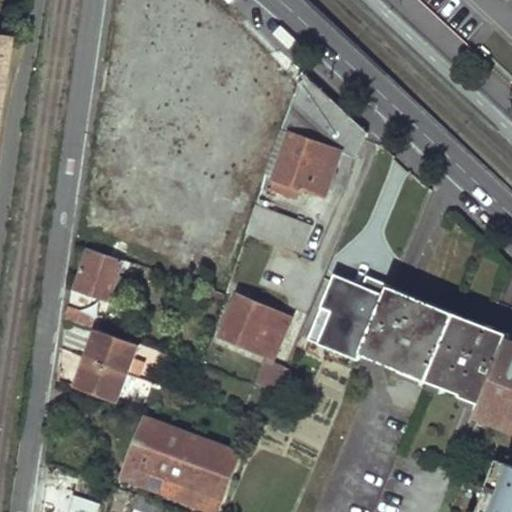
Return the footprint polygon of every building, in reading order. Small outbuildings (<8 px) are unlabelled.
[(0,119),(13,32),(0,30),(0,119)] [(340,148),(351,115),(311,78),(308,83),(300,75),(295,86),(274,150),(267,171),(277,175),(274,182),(281,185),(284,178),(324,193),(340,148)] [(351,151),(364,128),(351,115),(340,148),(351,151)] [(302,248),(312,222),(257,200),(247,227),(302,248)] [(127,267),(129,261),(89,248),(76,287),(109,298),(111,293),(117,278),(122,266),(127,267)] [(375,291),(381,277),(338,258),(305,335),(360,357),(373,325),(385,296),(375,291)] [(133,284),(117,278),(111,293),(127,299),(133,284)] [(414,296),(389,286),(387,292),(411,302),(414,296)] [(389,359),(387,364),(427,380),(452,320),(453,318),(438,312),(440,306),(414,296),(411,302),(387,292),(385,296),(373,325),(363,348),(389,359)] [(272,359),(291,317),(241,294),(223,335),(272,359)] [(98,330),(100,316),(66,304),(65,318),(95,328),(98,330)] [(456,313),(440,306),(438,312),(453,318),(456,313)] [(486,325),(456,313),(453,318),(484,330),(486,325)] [(486,325),(484,330),(453,318),(452,320),(427,380),(463,396),(462,398),(482,406),(505,347),(508,339),(491,333),(493,328),(486,325)] [(118,402),(139,344),(98,330),(95,328),(75,385),(118,402)] [(491,333),(508,339),(509,334),(493,328),(491,333)] [(511,349),(505,347),(482,406),(477,419),(511,432),(511,349)] [(389,359),(363,348),(361,353),(387,364),(389,359)] [(275,390),(285,366),(264,360),(255,383),(275,390)] [(282,400),(285,392),(279,390),(275,397),(282,400)] [(212,511),(215,511),(238,453),(146,416),(127,465),(196,492),(192,504),(212,511)] [(482,511),(500,464),(494,462),(475,511),(482,511)] [(511,511),(511,468),(500,464),(482,511),(511,511)] [(192,504),(196,492),(127,465),(123,476),(192,504)] [(74,498),(69,511),(97,511),(99,506),(74,498)]
